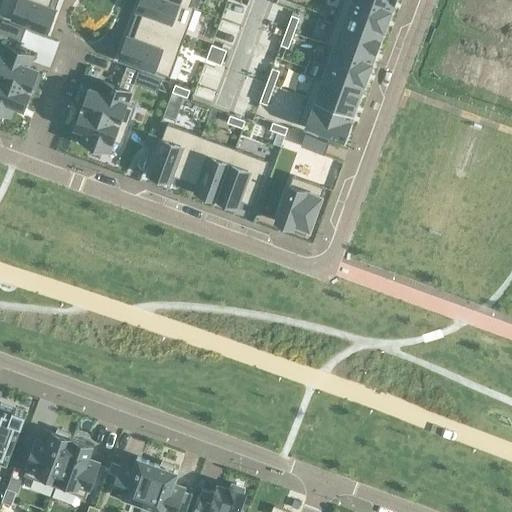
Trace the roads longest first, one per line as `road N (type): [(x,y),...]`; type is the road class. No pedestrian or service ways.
road 1 (residential): [(323,476),(0,358)]
road 2 (residential): [(28,167),(299,265),(324,262)]
road 3 (residential): [(426,0),(324,262)]
road 4 (residential): [(28,167),(72,50)]
